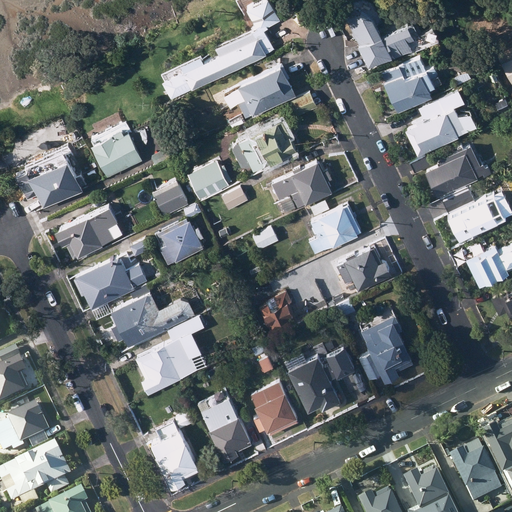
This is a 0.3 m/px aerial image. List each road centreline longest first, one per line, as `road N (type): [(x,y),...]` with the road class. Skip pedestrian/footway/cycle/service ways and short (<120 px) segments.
road 1 (residential): [(486,382),(322,42)]
road 2 (residential): [(4,228),(142,511)]
road 3 (residential): [(212,511),(486,382)]
